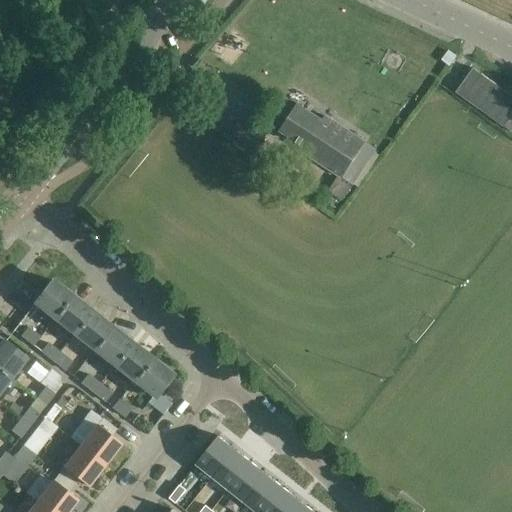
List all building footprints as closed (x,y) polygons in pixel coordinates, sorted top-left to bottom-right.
[(456,93),(503,127),(511,114),(511,96),(473,69),(456,93)] [(321,121),(296,104),(279,131),(304,148),(301,152),(323,167),(325,164),(334,171),(333,173),(352,186),(375,150),(324,117),(321,121)] [(284,165),(287,160),(274,150),(265,163),(278,172),(283,166),(283,165),(284,165)] [(337,177),(328,191),(343,201),(351,187),(337,177)] [(41,318),(49,324),(71,297),(50,281),(34,302),(46,311),(41,318)] [(69,340),(91,313),(71,297),(49,324),(69,340)] [(111,328),(91,313),(69,340),(89,355),(111,328)] [(28,328),(21,336),(33,346),(40,337),(28,328)] [(109,371),(131,344),(111,328),(89,355),(109,371)] [(17,367),(25,358),(3,341),(0,345),(0,371),(14,382),(22,371),(17,367)] [(41,352),(53,361),(59,353),(48,343),(41,352)] [(129,387),(150,360),(131,344),(109,371),(129,387)] [(59,353),(53,361),(65,371),(71,362),(59,353)] [(171,376),(150,360),(129,387),(138,394),(143,387),(155,396),(171,376)] [(45,387),(36,398),(46,406),(54,396),(62,386),(61,377),(50,369),(39,383),(45,387)] [(0,371),(0,400),(14,383),(20,388),(20,387),(14,382),(0,371)] [(81,383),(92,393),(99,384),(88,375),(81,383)] [(111,393),(99,384),(92,393),(104,402),(111,393)] [(119,400),(112,408),(124,418),(131,409),(119,400)] [(21,420),(30,427),(38,415),(30,409),(21,420)] [(79,445),(104,465),(121,444),(111,436),(116,429),(100,417),(79,445)] [(44,419),(23,447),(34,456),(56,428),(44,419)] [(20,439),(30,427),(21,420),(11,432),(20,439)] [(218,437),(196,464),(212,477),(234,449),(218,437)] [(79,445),(57,474),(72,486),(78,479),(87,487),(104,465),(79,445)] [(23,447),(13,460),(15,461),(6,473),(4,476),(13,484),(34,456),(23,447)] [(234,449),(212,477),(228,489),(250,462),(234,449)] [(4,453),(0,458),(0,467),(6,473),(15,461),(13,460),(4,453)] [(250,462),(228,489),(244,502),(266,474),(250,462)] [(72,486),(57,474),(35,501),(49,511),(67,511),(77,499),(68,492),(72,486)] [(266,474),(244,502),(256,511),(262,511),(282,487),(266,474)] [(179,485),(169,499),(175,504),(186,491),(179,485)] [(282,487),(262,511),(288,511),(298,500),(282,487)] [(313,511),(298,500),(288,511),(313,511)] [(49,511),(35,501),(27,511),(49,511)]
